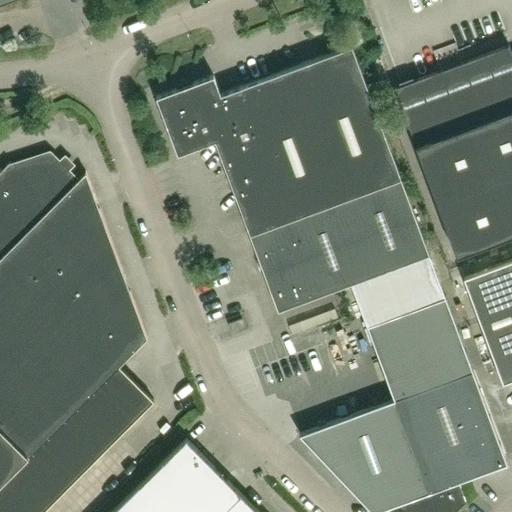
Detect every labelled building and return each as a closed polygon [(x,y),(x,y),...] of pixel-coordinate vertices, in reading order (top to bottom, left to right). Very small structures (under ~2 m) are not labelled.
[(511,234),(511,53),(509,44),(394,87),(456,255),(511,234)] [(213,75),(156,97),(177,154),(215,140),(239,205),(390,149),(351,45),(220,94),(213,75)] [(390,149),(239,205),(250,234),(278,309),(351,282),(367,324),(445,295),(429,253),(400,178),(390,149)] [(0,511),(41,511),(154,400),(120,365),(147,337),(99,206),(86,171),(78,178),(50,150),(11,163),(9,162),(0,170),(0,511)] [(511,259),(464,277),(502,382),(511,378),(511,259)] [(366,409),(299,433),(373,511),(400,502),(403,511),(438,511),(441,511),(449,511),(455,511),(465,502),(458,481),(507,462),(473,369),(445,295),(367,324),(394,398),(366,409)] [(245,327),(242,318),(228,323),(232,332),(245,327)] [(259,511),(200,452),(186,438),(111,511),(259,511)]
